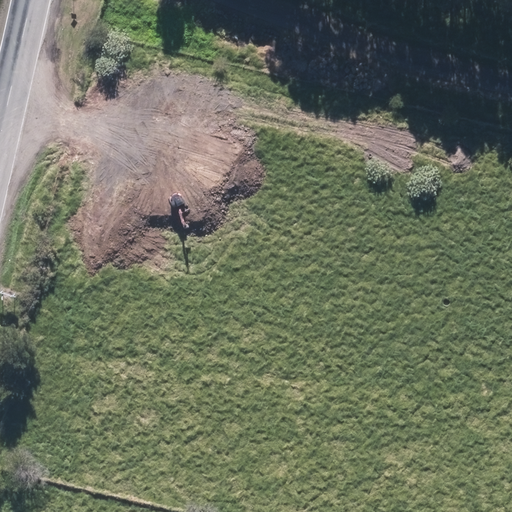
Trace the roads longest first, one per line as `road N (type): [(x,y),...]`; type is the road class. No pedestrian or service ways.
road 1 (track): [(219,0),(511,98)]
road 2 (secondary): [(0,137),(31,0)]
